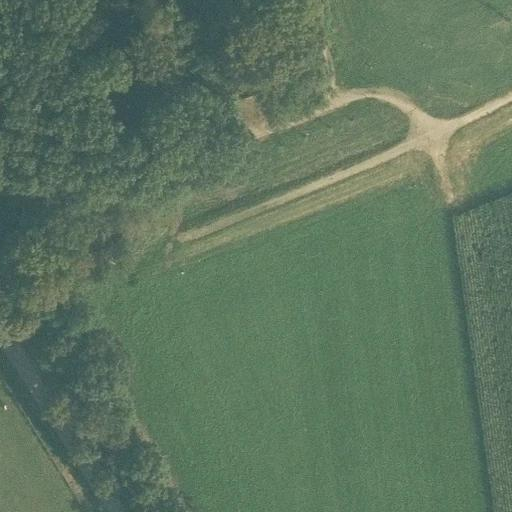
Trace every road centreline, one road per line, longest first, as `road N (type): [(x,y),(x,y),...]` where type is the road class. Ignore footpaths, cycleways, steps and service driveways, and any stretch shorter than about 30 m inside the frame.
road 1 (track): [(0,252),(124,179),(296,115),(321,83),(307,0)]
road 2 (unclassified): [(115,511),(0,331)]
